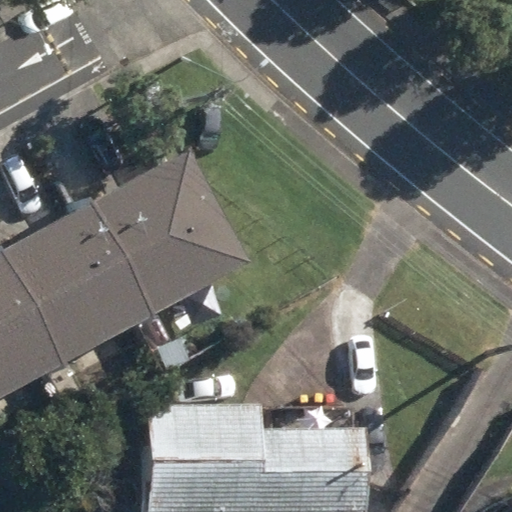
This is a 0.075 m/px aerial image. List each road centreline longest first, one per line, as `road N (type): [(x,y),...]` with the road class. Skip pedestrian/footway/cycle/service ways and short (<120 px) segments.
road 1 (secondary): [(511,211),(448,166),(269,0)]
road 2 (residential): [(136,0),(0,73)]
